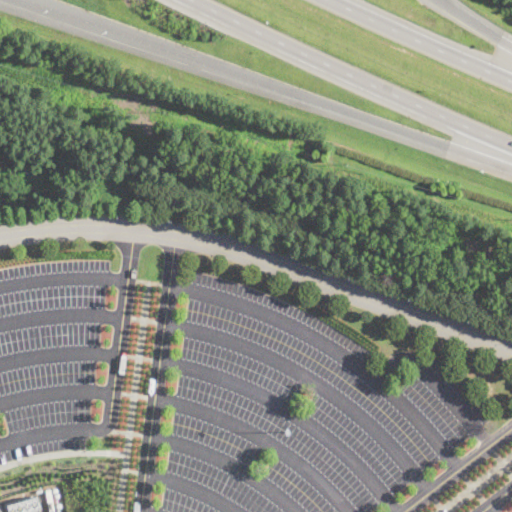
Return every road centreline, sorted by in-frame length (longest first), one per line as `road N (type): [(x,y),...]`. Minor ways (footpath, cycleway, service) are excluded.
road 1 (residential): [(0,235),(54,228),(177,233),(252,253),(511,352)]
road 2 (motorway): [(23,0),(511,170)]
road 3 (motorway): [(187,0),(511,147)]
road 4 (motorway): [(511,75),(336,0)]
